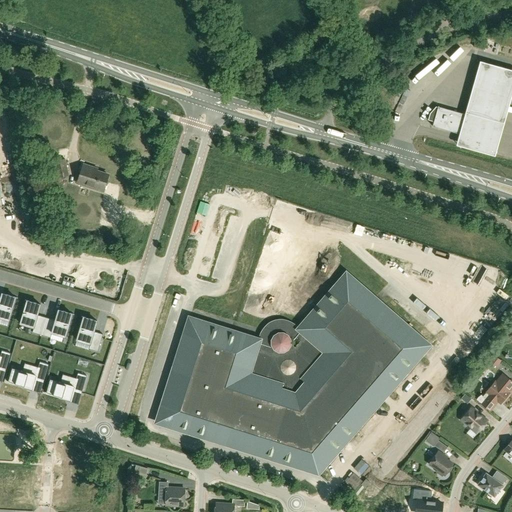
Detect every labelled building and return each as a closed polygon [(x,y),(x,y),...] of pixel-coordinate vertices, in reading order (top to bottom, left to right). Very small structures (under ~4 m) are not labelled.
[(511,102),(511,73),(482,64),(458,147),(497,158),(511,102)] [(466,115),(465,115),(438,107),(436,107),(430,114),(428,120),(434,122),(432,126),(461,135),(466,115)] [(55,161),(58,177),(68,175),(64,159),(55,161)] [(83,165),(80,176),(77,183),(103,191),(108,175),(91,169),(92,167),(83,165)] [(71,277),(72,266),(51,264),(50,275),(71,277)] [(94,269),(92,281),(98,282),(98,284),(110,286),(108,295),(115,296),(120,275),(94,269)] [(359,350),(342,335),(306,377),(361,425),(432,342),(350,271),(308,319),(322,332),(340,311),(343,314),(355,300),(358,303),(355,306),(397,342),(399,339),(402,342),(361,389),(364,392),(361,395),(335,372),(338,369),(341,372),(359,350)] [(0,317),(9,320),(15,297),(2,293),(0,299),(0,317)] [(46,317),(37,314),(40,304),(27,300),(20,323),(34,327),(32,332),(41,334),(46,317)] [(55,320),(46,317),(41,334),(50,337),(52,332),(65,336),(72,313),(58,309),(55,320)] [(103,333),(94,331),(97,321),(83,317),(77,340),(90,344),(89,348),(98,351),(103,333)] [(157,422),(270,457),(292,388),(249,374),(259,340),(189,318),(157,422)] [(0,369),(5,371),(10,354),(2,351),(0,356),(0,369)] [(494,355),(488,363),(496,369),(502,361),(494,355)] [(13,369),(9,382),(21,385),(32,389),(35,379),(43,382),(49,365),(40,362),(38,367),(38,368),(36,375),(23,372),(22,371),(13,369)] [(51,380),(47,393),(59,397),(70,400),(73,390),(82,393),(87,376),(78,373),(76,378),(76,379),(74,386),(61,383),(60,383),(51,380)] [(477,398),(476,400),(481,404),(489,411),(498,401),(501,403),(509,394),(508,392),(511,387),(511,381),(503,374),(496,383),(495,382),(487,391),(483,396),(481,395),(479,396),(477,398)] [(465,394),(461,398),(465,402),(470,398),(465,394)] [(471,408),(462,419),(477,432),(479,430),(482,429),(484,426),(484,424),(486,421),(471,408)] [(289,459),(310,465),(312,460),(319,462),(325,456),(329,460),(343,443),(331,432),(329,434),(324,430),(325,428),(316,419),(311,425),(307,426),(300,424),(296,436),(299,436),(297,443),(294,442),(289,459)] [(439,438),(431,433),(426,440),(434,446),(439,438)] [(448,447),(438,440),(434,446),(444,453),(448,447)] [(444,455),(438,451),(429,464),(445,475),(446,473),(449,472),(451,469),(451,466),(453,464),(443,457),(444,455)] [(136,465),(134,471),(146,475),(148,468),(136,465)] [(496,480),(491,477),(486,474),(486,473),(478,485),(494,497),(503,485),(502,485),(502,484),(503,482),(497,478),(496,480)] [(370,482),(366,479),(361,484),(365,488),(370,482)] [(185,490),(167,489),(168,483),(159,482),(159,496),(166,497),(166,504),(184,505),(184,499),(186,497),(186,494),(185,492),(185,490)] [(414,490),(413,500),(418,500),(416,511),(440,511),(442,503),(431,502),(432,492),(414,490)] [(383,491),(376,501),(382,505),(389,495),(383,491)]
